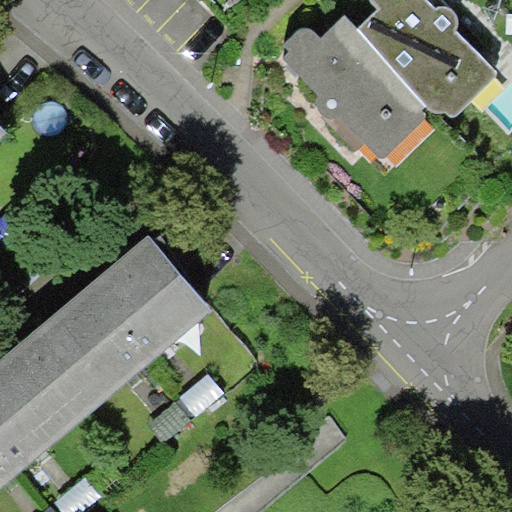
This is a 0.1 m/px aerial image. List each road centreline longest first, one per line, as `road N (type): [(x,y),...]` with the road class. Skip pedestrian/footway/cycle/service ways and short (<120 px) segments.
road 1 (residential): [(46,0),(416,371)]
road 2 (residential): [(416,371),(511,263)]
road 3 (residential): [(416,371),(511,465)]
